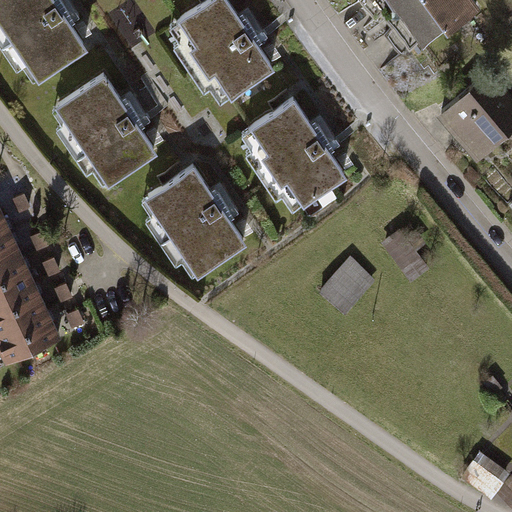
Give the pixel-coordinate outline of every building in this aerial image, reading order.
[(51,0),(4,0),(0,3),(0,28),(40,91),(89,55),(51,0)] [(277,75),(223,0),(177,32),(230,108),(277,75)] [(364,0),(389,29),(429,0),(364,0)] [(463,0),(429,0),(389,29),(416,62),(475,18),(463,0)] [(511,91),(491,66),(447,103),(485,149),(508,130),(511,134),(511,91)] [(56,118),(111,193),(157,159),(105,83),(56,118)] [(299,107),(250,139),(301,218),(349,182),(299,107)] [(194,174),(149,207),(201,285),(247,251),(194,174)] [(0,204),(0,228),(9,224),(0,204)] [(440,240),(445,236),(426,215),(421,219),(440,240)] [(9,224),(0,228),(0,260),(21,251),(9,224)] [(400,229),(382,242),(412,281),(430,268),(400,229)] [(21,251),(0,260),(0,292),(33,278),(21,251)] [(351,254),(319,290),(347,313),(376,280),(351,254)] [(33,278),(0,292),(0,324),(45,304),(33,278)] [(45,304),(0,324),(0,347),(3,355),(57,330),(45,304)] [(511,476),(511,471),(484,451),(465,473),(493,494),(511,476)] [(511,476),(493,494),(511,504),(511,476)]
